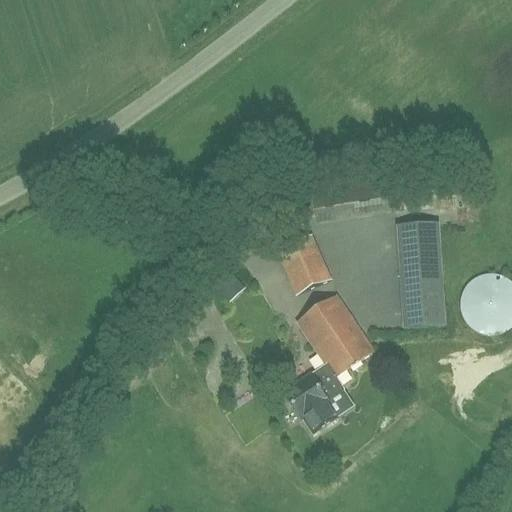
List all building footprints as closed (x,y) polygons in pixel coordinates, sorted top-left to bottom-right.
[(452,211),(455,270),(476,268),(473,209),(452,211)] [(453,276),(450,218),(388,221),(391,279),(453,276)] [(277,252),(298,297),(330,282),(310,237),(277,252)] [(433,368),(470,342),(438,297),(430,303),(409,274),(353,315),(407,389),(434,369),(433,368)] [(511,283),(509,281),(506,279),(500,276),(496,275),(487,275),(482,276),(478,278),(474,280),(468,285),(465,288),(463,292),(462,295),(460,303),(460,307),(460,312),(461,315),(463,319),(466,325),(470,329),(472,331),(480,336),(486,337),(490,337),(495,337),(499,336),(503,335),(506,333),(511,330),(511,329),(511,283)] [(179,310),(195,341),(219,329),(202,298),(179,310)] [(327,387),(333,383),(332,382),(336,379),(373,353),(335,298),(297,324),(328,368),(319,374),(327,387)] [(345,392),(336,379),(332,382),(333,383),(327,387),(319,374),(295,391),(297,394),(288,400),(301,420),(313,438),(340,421),(328,403),(344,393),(345,392)]
